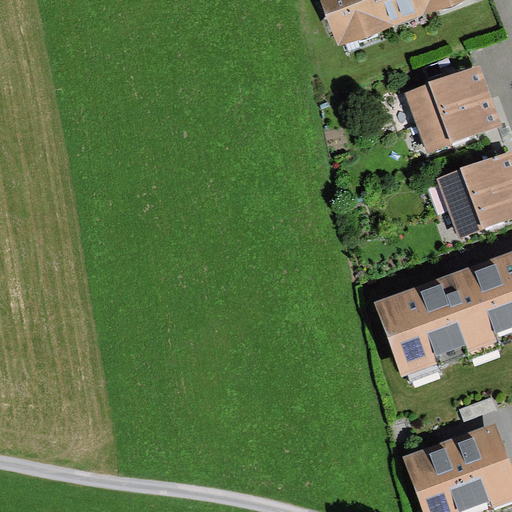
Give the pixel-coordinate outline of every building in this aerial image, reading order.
[(432,0),(329,0),(342,34),(432,0)] [(411,98),(420,125),(477,104),(467,77),(448,84),(448,82),(431,88),(432,91),(411,98)] [(477,104),(420,125),(430,152),(452,144),(452,146),(469,140),(468,138),(487,131),(477,104)] [(438,216),(452,211),(509,190),(499,163),(482,169),(481,167),(464,173),(465,175),(442,184),(443,185),(428,190),(438,216)] [(511,199),(509,190),(452,211),(462,237),(485,229),(485,231),(502,225),(501,223),(511,218),(511,199)] [(405,372),(511,332),(511,263),(383,311),(405,372)] [(411,464),(428,511),(468,511),(511,496),(511,490),(491,435),(411,464)]
